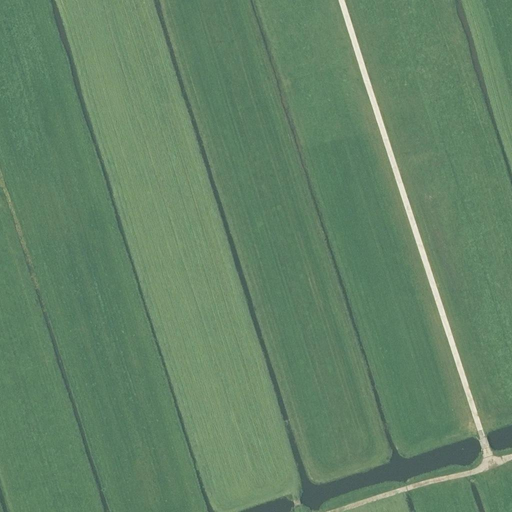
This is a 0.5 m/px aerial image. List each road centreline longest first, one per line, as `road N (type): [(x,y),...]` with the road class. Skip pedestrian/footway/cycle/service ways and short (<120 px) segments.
road 1 (track): [(491,463),(340,0)]
road 2 (track): [(337,511),(511,455)]
